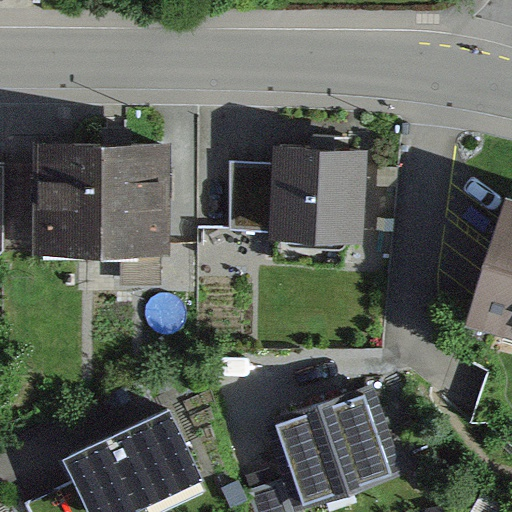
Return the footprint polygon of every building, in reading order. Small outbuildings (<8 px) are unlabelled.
[(152,134),(6,135),(7,245),(153,243),(152,134)] [(369,148),(247,144),(244,249),(365,253),(369,148)] [(511,212),(476,301),(511,315),(511,212)] [(370,385),(284,411),(308,490),(394,464),(370,385)] [(64,460),(88,511),(138,511),(204,482),(171,410),(64,460)]
